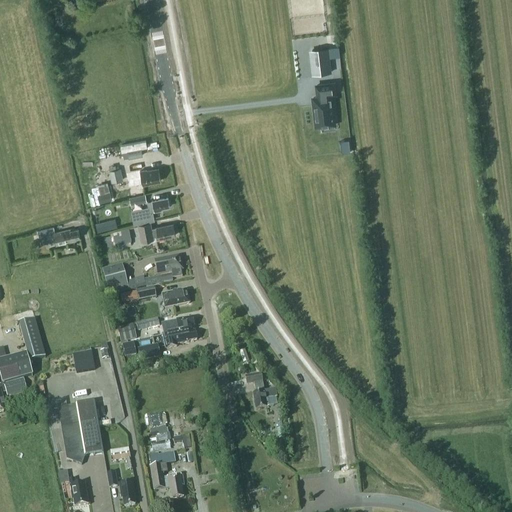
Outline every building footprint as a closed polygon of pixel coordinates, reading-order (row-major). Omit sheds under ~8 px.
[(328,48),(308,50),(310,66),(330,64),(328,48)] [(318,97),(313,98),(317,127),(335,125),(331,95),(336,95),(334,85),(317,87),(318,97)] [(112,182),(122,180),(119,168),(109,171),(112,182)] [(147,170),(147,169),(139,171),(140,171),(126,173),(128,187),(142,185),(149,183),(160,180),(158,168),(147,170)] [(112,200),(110,192),(97,195),(100,203),(112,200)] [(130,197),(131,205),(147,202),(145,194),(130,197)] [(169,206),(167,197),(147,201),(149,207),(131,211),(134,223),(153,219),(151,211),(153,210),(153,211),(162,210),(162,208),(169,206)] [(109,221),(99,223),(101,231),(111,228),(109,221)] [(175,235),(173,224),(151,229),(150,223),(138,225),(141,242),(156,238),(156,240),(164,239),(164,237),(175,235)] [(80,238),(78,229),(70,231),(69,229),(54,233),(53,228),(38,231),(41,244),(55,241),(56,246),(76,241),(75,239),(80,238)] [(106,236),(108,245),(131,240),(129,228),(116,230),(117,233),(106,236)] [(180,271),(182,270),(180,257),(167,259),(167,260),(155,262),(157,275),(170,272),(172,279),(182,277),(180,271)] [(122,267),(102,271),(106,291),(126,287),(122,267)] [(172,281),(171,275),(160,277),(161,283),(172,281)] [(138,301),(156,297),(154,288),(136,292),(138,301)] [(161,295),(164,309),(189,304),(186,290),(170,294),(161,295)] [(184,320),(184,319),(176,321),(177,324),(172,324),(172,323),(164,325),(166,335),(193,330),(192,327),(194,327),(192,318),(184,320)] [(27,391),(26,386),(24,380),(33,378),(28,363),(46,358),(35,319),(18,324),(27,354),(17,357),(7,360),(3,347),(0,348),(0,413),(6,411),(2,395),(6,394),(7,396),(27,391)] [(159,326),(158,319),(136,325),(138,331),(159,326)] [(117,329),(121,344),(137,339),(133,325),(117,329)] [(166,335),(164,336),(167,349),(177,347),(176,345),(189,343),(189,342),(197,340),(195,331),(193,332),(193,330),(166,335)] [(128,344),(122,345),(124,357),(130,356),(128,344)] [(103,352),(101,352),(103,361),(109,359),(107,351),(109,351),(107,345),(101,346),(103,352)] [(160,358),(158,345),(138,350),(141,362),(160,358)] [(94,371),(91,353),(73,356),(76,374),(94,371)] [(254,384),(256,393),(253,394),(256,410),(267,408),(266,401),(277,399),(275,390),(264,392),(261,375),(245,377),(247,385),(254,384)] [(103,453),(95,401),(58,407),(67,459),(82,464),(85,455),(103,453)] [(154,424),(166,423),(166,414),(154,414),(154,424)] [(283,429),(277,430),(278,440),(285,439),(283,429)] [(191,436),(183,437),(185,450),(193,448),(191,436)] [(151,444),(153,453),(171,450),(169,441),(151,444)] [(126,460),(128,471),(133,470),(131,460),(130,460),(128,449),(110,452),(111,456),(110,456),(112,463),(126,460)] [(184,486),(182,476),(167,478),(167,482),(164,483),(162,474),(167,474),(165,465),(175,463),(174,453),(161,455),(162,456),(158,456),(157,454),(150,455),(152,467),(150,467),(153,491),(170,488),(172,500),(183,498),(181,486),(184,486)] [(118,487),(115,473),(106,474),(109,489),(118,487)] [(73,498),(74,506),(88,504),(85,483),(75,484),(74,478),(69,479),(72,499),(73,498)] [(123,498),(124,506),(135,504),(134,499),(135,499),(133,481),(119,484),(121,498),(123,498)]
